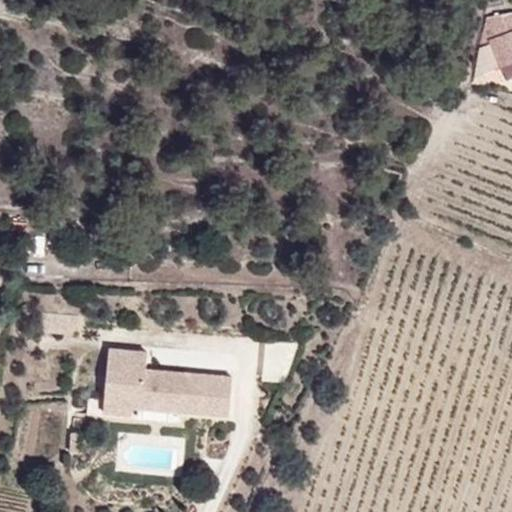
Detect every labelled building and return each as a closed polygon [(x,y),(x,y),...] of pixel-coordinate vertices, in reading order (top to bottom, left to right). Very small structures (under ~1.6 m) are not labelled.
[(509,57),(511,55),(511,3),(489,13),(509,57)] [(476,47),(478,73),(495,72),(493,46),(476,47)] [(409,183),(422,157),(402,147),(389,173),(409,183)] [(145,405),(145,398),(146,387),(194,389),(194,399),(242,401),(244,360),(208,358),(208,363),(197,362),(197,358),(157,356),(158,339),(119,337),(117,404),(145,405)] [(260,379),(287,383),(294,344),(267,340),(260,379)] [(146,387),(145,398),(194,399),(194,389),(146,387)] [(87,426),(86,436),(96,437),(97,427),(87,426)] [(96,447),(96,437),(86,436),(86,446),(96,447)]
